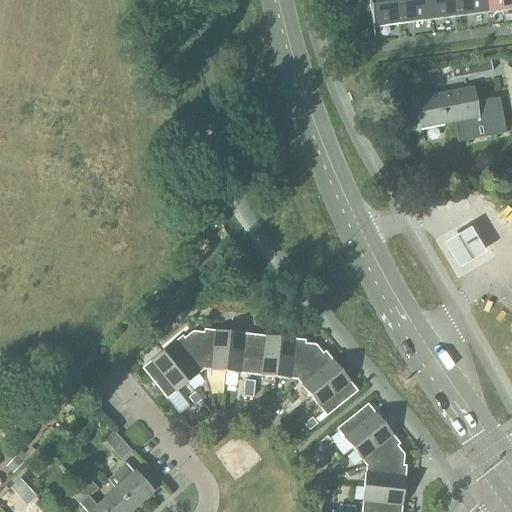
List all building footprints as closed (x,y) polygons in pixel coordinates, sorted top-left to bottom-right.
[(368,0),(372,28),(401,24),(398,0),(368,0)] [(398,0),(401,24),(430,20),(427,0),(398,0)] [(427,0),(430,20),(458,17),(456,0),(427,0)] [(456,0),(458,17),(487,13),(485,0),(456,0)] [(511,0),(485,0),(487,13),(511,9),(511,0)] [(489,61),(449,69),(452,80),(491,72),(489,61)] [(474,89),(415,101),(420,130),(454,123),(457,144),(505,134),(498,99),(477,103),(474,89)] [(442,240),(457,265),(463,261),(480,251),(484,248),(469,223),(465,226),(449,236),(442,240)] [(225,374),(229,333),(201,330),(201,335),(191,334),(191,332),(190,333),(201,371),(225,374)] [(158,355),(183,386),(201,371),(190,333),(189,333),(190,335),(182,341),(179,337),(158,355)] [(229,333),(225,374),(248,376),(252,336),(229,333)] [(252,336),(248,376),(271,378),(275,338),(252,336)] [(275,338),(271,378),(294,381),(313,346),(312,346),(311,347),(302,346),(302,341),(275,338)] [(313,346),(294,381),(309,399),(340,374),(322,352),(319,355),(313,348),(314,346),(313,346)] [(183,386),(158,355),(139,370),(165,401),(183,386)] [(340,374),(309,399),(324,417),(355,392),(340,374)] [(243,382),(243,390),(253,391),(254,383),(243,382)] [(253,391),(243,390),(242,398),(252,399),(253,391)] [(200,402),(194,394),(187,399),(194,407),(200,402)] [(349,448),(380,423),(365,405),(334,430),(349,448)] [(311,419),(303,426),(308,432),(316,426),(311,419)] [(349,448),(364,467),(402,455),(401,455),(400,455),(394,448),(398,445),(380,423),(349,448)] [(130,453),(118,439),(114,434),(104,443),(121,462),(130,453)] [(326,438),(318,445),(323,451),(331,444),(326,438)] [(364,467),(361,490),(402,494),(405,466),(400,466),(401,456),(403,456),(402,455),(364,467)] [(115,491),(132,511),(133,511),(152,495),(126,466),(107,482),(115,491)] [(78,488),(89,499),(97,491),(87,480),(78,488)] [(78,488),(69,496),(83,511),(99,511),(96,508),(89,499),(78,488)] [(399,511),(402,494),(361,490),(359,511),(399,511)] [(96,508),(99,511),(132,511),(115,491),(96,508)]
